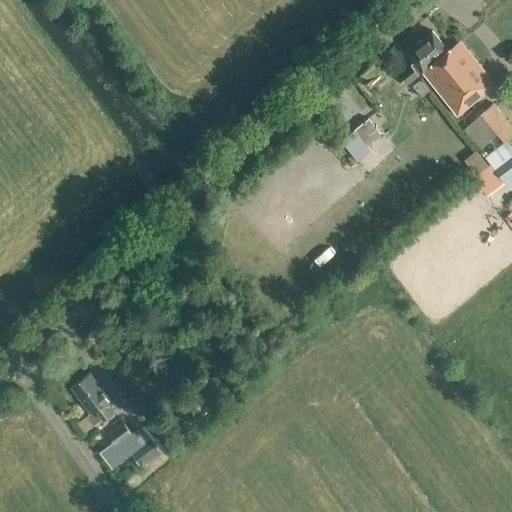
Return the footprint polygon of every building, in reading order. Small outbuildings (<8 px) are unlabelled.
[(422,73),(448,52),(432,32),(415,45),(416,46),(407,54),(414,63),(397,77),(405,87),(422,73)] [(448,52),(422,73),(456,116),(494,86),(460,43),(448,52)] [(375,118),(391,138),(380,146),(386,154),(414,132),(393,104),(375,118)] [(511,125),(494,104),(464,131),(481,150),(498,135),(504,142),(501,145),(486,157),(496,169),(494,171),(504,183),(511,176),(511,150),(506,143),(511,137),(511,125)] [(367,146),(381,135),(368,119),(355,130),(367,146)] [(105,419),(115,411),(107,401),(110,399),(89,373),(71,388),(92,413),(97,409),(105,419)] [(141,466),(160,451),(151,440),(142,447),(124,424),(108,436),(126,459),(132,454),(141,466)]
